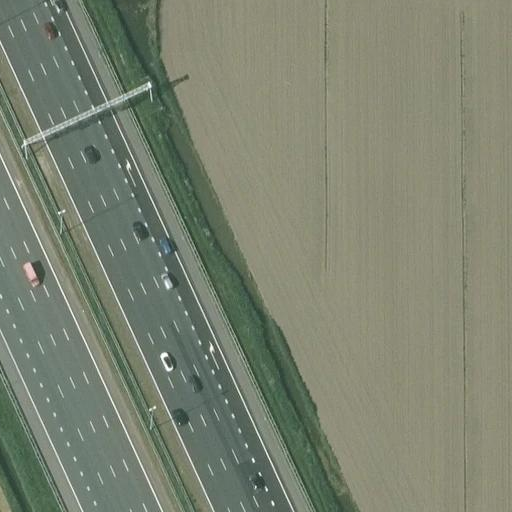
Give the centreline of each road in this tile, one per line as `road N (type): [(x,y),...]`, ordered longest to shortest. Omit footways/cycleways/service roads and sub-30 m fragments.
road 1 (motorway): [(247,511),(13,0)]
road 2 (motorway): [(0,231),(128,511)]
